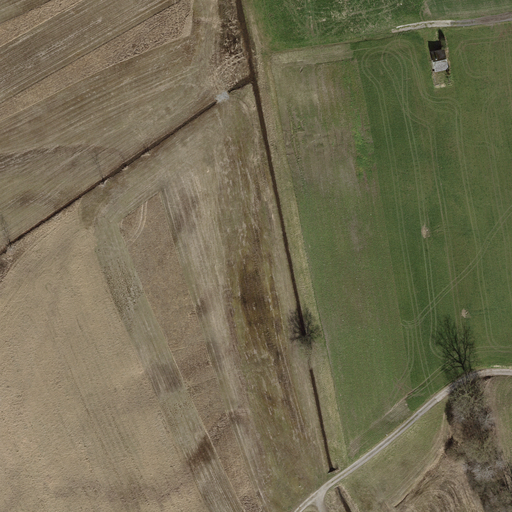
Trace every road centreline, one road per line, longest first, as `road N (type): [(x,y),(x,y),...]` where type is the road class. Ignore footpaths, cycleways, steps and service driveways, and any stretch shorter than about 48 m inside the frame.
road 1 (track): [(299,511),(475,370),(511,370)]
road 2 (track): [(511,17),(382,45)]
